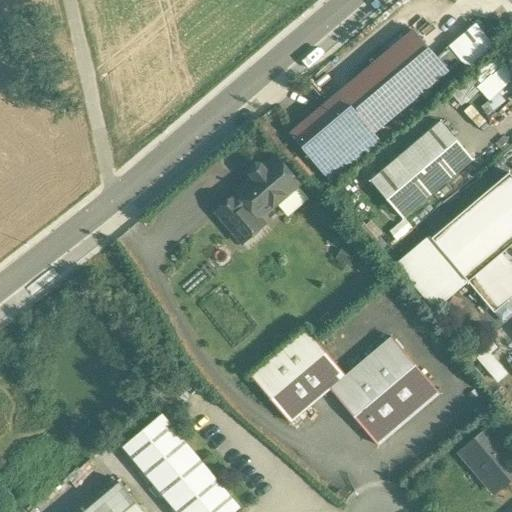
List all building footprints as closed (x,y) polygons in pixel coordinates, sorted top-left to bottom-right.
[(413,31),(376,62),(410,102),(447,71),(435,57),(413,31)] [(448,46),(435,57),(447,71),(460,60),(448,46)] [(376,62),(290,134),(324,174),(410,102),(376,62)] [(440,122),(371,181),(403,218),(472,159),(440,122)] [(276,157),(263,168),(260,165),(255,164),(250,169),(250,173),(253,177),(236,191),(240,195),(259,218),(260,218),(299,185),(276,157)] [(511,176),(509,173),(431,238),(432,239),(467,281),(468,282),(511,244),(511,176)] [(240,195),(218,214),(243,242),(265,223),(260,218),(259,218),(240,195)] [(432,239),(399,266),(435,308),(467,281),(432,239)] [(345,375),(306,329),(251,376),(290,423),(330,389),(345,375)] [(439,393),(391,337),(345,375),(330,389),(378,445),(439,393)] [(118,441),(170,511),(230,511),(233,510),(160,410),(118,441)] [(511,455),(489,428),(461,452),(495,492),(511,477),(511,455)] [(144,511),(120,482),(83,511),(144,511)]
